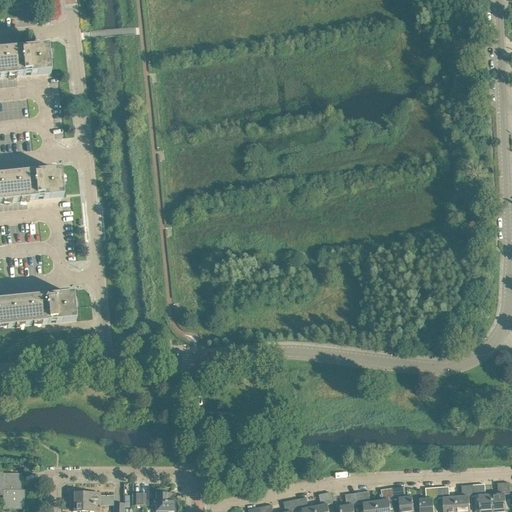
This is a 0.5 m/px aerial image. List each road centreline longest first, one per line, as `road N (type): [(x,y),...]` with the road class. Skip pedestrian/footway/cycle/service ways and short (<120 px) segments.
road 1 (tertiary): [(196,358),(277,351),(441,367),(462,364),(501,331),(510,297),(496,0)]
road 2 (residential): [(511,472),(359,478),(197,510)]
road 3 (unclassified): [(99,274),(73,28)]
road 4 (residential): [(51,511),(53,475),(197,473)]
